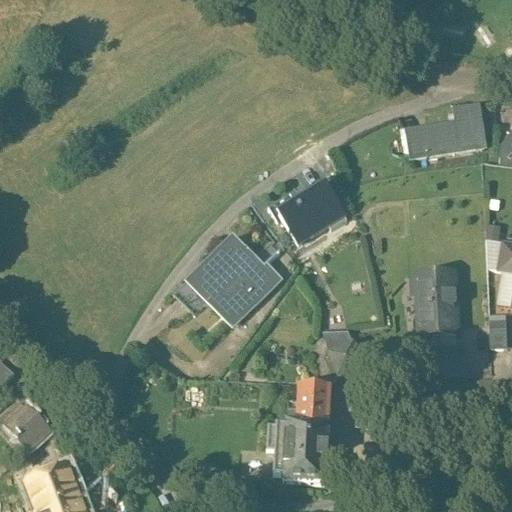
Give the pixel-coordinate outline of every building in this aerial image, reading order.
[(453,216),(403,222),(406,250),(479,239),(474,199),(451,203),(453,216)] [(319,273),(290,292),(285,286),(265,300),(275,315),(279,312),(296,338),(342,308),(319,273)] [(244,359),(235,351),(238,348),(231,342),(195,378),(210,393),(218,386),(227,395),(224,398),(240,413),(278,374),(263,360),(277,346),(267,336),(244,359)] [(511,368),(511,340),(501,339),(497,366),(511,368)] [(448,368),(409,370),(410,389),(413,389),(416,429),(429,429),(452,427),(448,427),(446,402),(450,401),(448,368)] [(501,415),(485,416),(486,444),(502,443),(501,415)] [(345,427),(321,428),(326,451),(350,440),(345,427)] [(452,427),(429,429),(430,444),(453,442),(452,427)] [(350,440),(326,451),(335,472),(358,462),(350,440)] [(2,451),(0,452),(0,474),(13,462),(2,451)] [(419,456),(398,457),(398,468),(419,467),(419,456)] [(325,511),(327,482),(296,480),(294,510),(291,510),(290,511),(325,511)] [(41,511),(27,496),(10,511),(41,511)]
